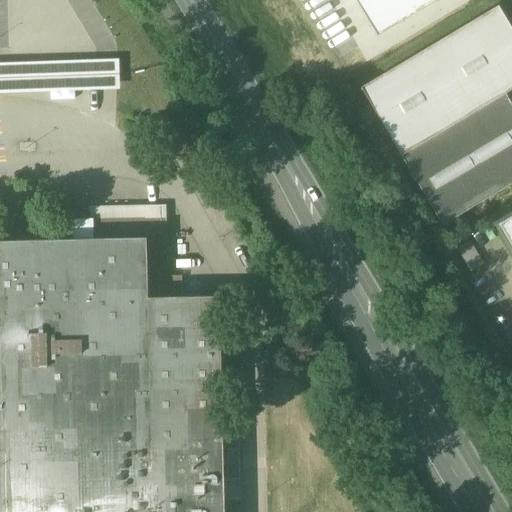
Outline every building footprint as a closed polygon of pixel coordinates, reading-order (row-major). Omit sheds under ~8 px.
[(511,28),(498,6),(361,88),(401,155),(505,94),(511,89),(511,28)] [(0,60),(0,90),(118,86),(117,56),(0,60)] [(511,104),(505,94),(401,155),(443,225),(511,184),(511,104)] [(511,215),(498,224),(511,247),(511,215)] [(166,218),(89,220),(90,240),(146,239),(167,238),(166,218)] [(167,238),(146,239),(148,299),(182,298),(181,277),(167,277),(167,238)] [(90,240),(0,241),(0,511),(224,511),(219,297),(182,298),(148,299),(146,239),(90,240)] [(470,239),(456,246),(469,270),(483,263),(470,239)]
